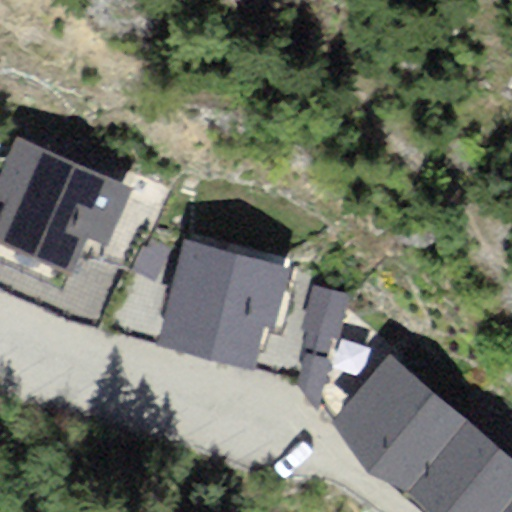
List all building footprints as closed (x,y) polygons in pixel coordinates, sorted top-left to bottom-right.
[(131,185),(19,140),(0,185),(0,197),(13,203),(0,233),(78,264),(91,234),(108,240),(131,185)] [(287,267),(189,243),(166,339),(254,359),(263,320),(274,323),(287,267)] [(346,292),(314,285),(305,326),(310,327),(307,345),(328,349),(331,332),(338,334),(346,292)] [(306,354),(301,377),(320,393),(327,358),(306,354)] [(386,356),(335,419),(410,480),(461,416),(386,356)] [(511,457),(461,416),(410,480),(451,511),(508,511),(511,507),(511,457)]
